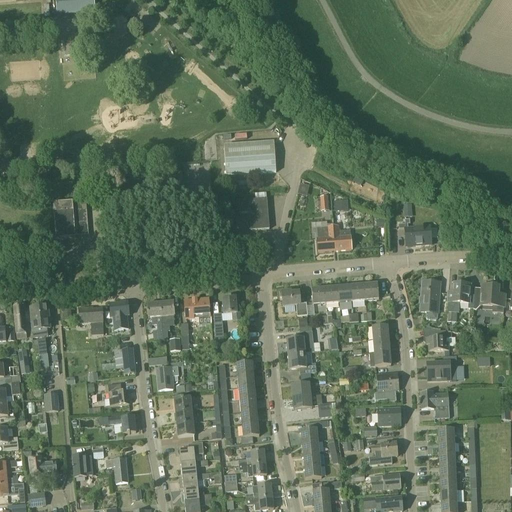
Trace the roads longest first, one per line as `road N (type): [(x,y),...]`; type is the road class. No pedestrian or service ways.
road 1 (residential): [(412,511),(404,327),(387,263)]
road 2 (residential): [(262,274),(299,511)]
road 3 (residential): [(164,511),(130,284)]
road 4 (residential): [(74,511),(54,289)]
road 5 (residential): [(262,274),(130,284)]
road 6 (residential): [(387,263),(262,274)]
road 7 (residential): [(511,263),(387,263)]
